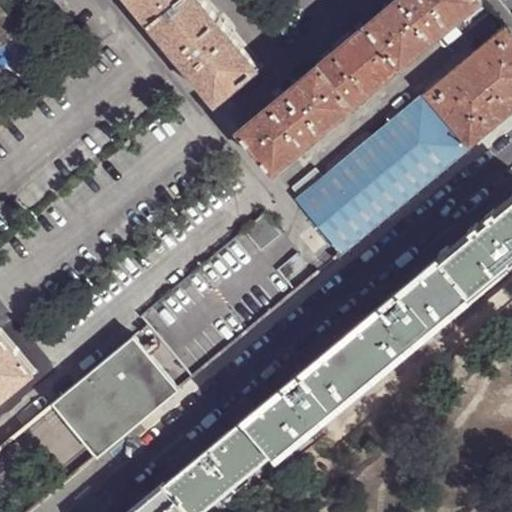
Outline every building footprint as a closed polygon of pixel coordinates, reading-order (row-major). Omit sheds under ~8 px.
[(131,0),(217,103),(259,68),(202,0),(131,0)] [(482,0),(395,0),(239,130),(275,173),(482,0)] [(511,112),(511,33),(506,26),(298,199),(343,253),(511,112)] [(511,254),(511,198),(506,203),(484,221),(511,254)] [(263,250),(283,233),(266,213),(246,230),(263,250)] [(440,258),(472,297),(511,263),(511,254),(484,221),(459,242),(440,258)] [(344,337),(377,377),(472,297),(440,258),(391,298),(344,337)] [(0,329),(0,400),(36,371),(1,328),(0,329)] [(135,335),(54,403),(66,416),(99,457),(180,389),(135,335)] [(274,454),(277,459),(377,377),(344,337),(287,384),(245,419),(274,454)] [(54,403),(0,447),(0,470),(66,416),(54,403)] [(190,511),(203,511),(274,454),(245,419),(203,454),(166,484),(190,511)] [(190,511),(166,484),(165,486),(138,508),(133,511),(190,511)]
